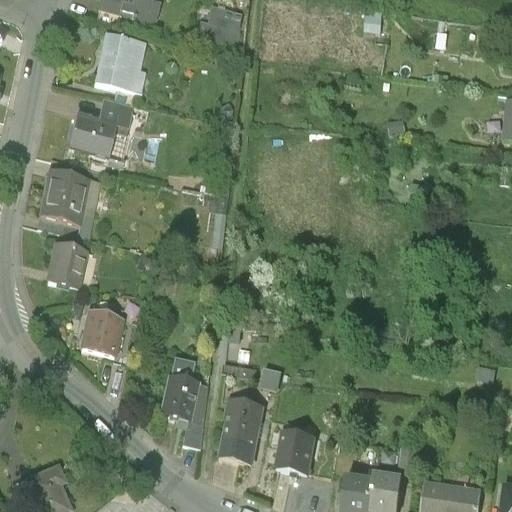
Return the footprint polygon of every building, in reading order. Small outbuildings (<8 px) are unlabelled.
[(101,0),(98,14),(100,15),(133,22),(132,27),(154,32),(161,0),(101,0)] [(133,22),(100,15),(98,28),(130,34),(132,27),(133,22)] [(240,23),(211,17),(207,33),(199,31),(195,49),(233,57),(240,23)] [(445,28),(444,39),(443,39),(442,54),(468,55),(469,29),(445,28)] [(143,50),(104,41),(93,89),(116,94),(136,99),(139,99),(143,79),(137,78),(143,50)] [(136,99),(116,94),(114,107),(132,111),(133,111),(136,99)] [(114,107),(102,104),(100,115),(130,122),(132,111),(114,107)] [(511,109),(507,109),(502,149),(511,150),(511,109)] [(97,126),(75,121),(68,154),(107,162),(113,137),(125,140),(130,122),(100,115),(97,126)] [(76,170),(52,164),(49,177),(74,182),(76,170)] [(74,182),(49,177),(40,223),(78,231),(78,229),(87,231),(89,221),(81,219),(87,185),(74,182)] [(78,231),(40,223),(37,234),(84,245),(87,231),(78,229),(78,231)] [(87,258),(58,251),(49,289),(78,296),(87,258)] [(121,326),(89,319),(81,354),(114,361),(121,326)] [(193,369),(173,365),(169,382),(161,418),(187,424),(188,424),(189,420),(194,399),(196,387),(190,386),(193,369)] [(206,401),(194,399),(189,420),(203,423),(206,401)] [(261,412),(230,406),(219,462),(250,468),(261,412)] [(203,423),(189,420),(188,424),(187,424),(182,447),(200,451),(203,423)] [(313,444),(273,436),(270,451),(279,453),(275,472),(291,475),(290,479),(296,480),(297,476),(306,478),(313,444)] [(417,456),(403,454),(400,479),(414,481),(417,456)] [(57,471),(26,487),(37,509),(30,511),(69,511),(57,489),(64,486),(57,471)] [(396,511),(400,485),(373,482),(373,487),(369,511),(396,511)] [(369,511),(373,487),(345,483),(341,511),(369,511)] [(477,511),(480,496),(424,488),(420,511),(477,511)] [(511,511),(511,493),(504,493),(501,511),(511,511)]
